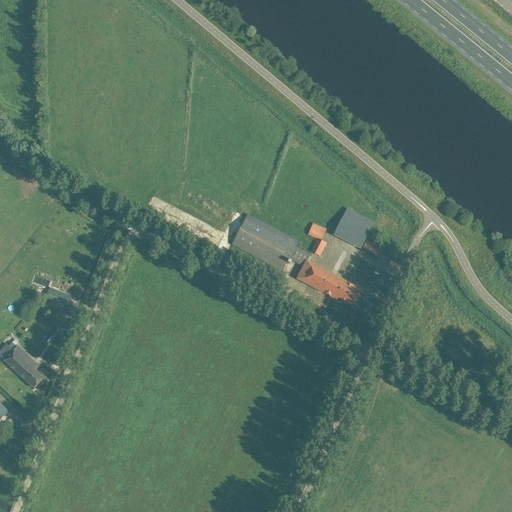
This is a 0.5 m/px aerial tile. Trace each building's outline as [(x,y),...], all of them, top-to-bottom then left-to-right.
[(325,227),(289,212),(284,223),(320,239),(325,227)] [(352,308),(361,291),(362,290),(307,262),(310,256),(295,247),(298,242),(248,216),(233,245),(282,271),(289,259),(304,267),(297,279),(352,308)] [(208,224),(200,239),(217,247),(225,233),(208,224)] [(318,239),(311,253),(320,257),(326,243),(318,239)] [(383,249),(367,241),(363,249),(379,257),(383,249)] [(69,313),(75,296),(50,287),(44,303),(69,313)] [(2,349),(0,350),(0,356),(34,389),(44,379),(33,368),(37,364),(18,346),(14,351),(6,344),(2,349)]
